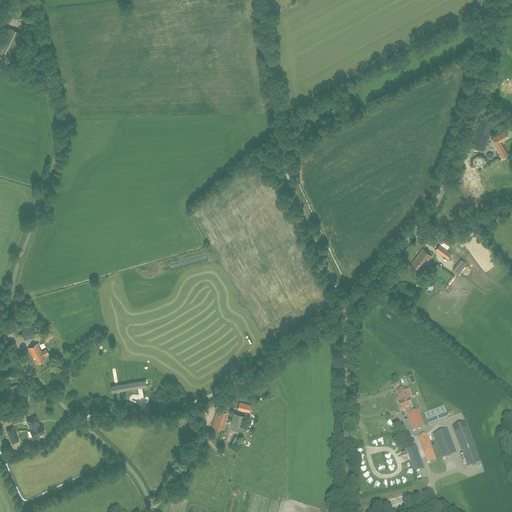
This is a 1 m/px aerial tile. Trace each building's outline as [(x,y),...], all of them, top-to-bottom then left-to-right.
[(0,53),(14,60),(25,35),(6,26),(0,39),(0,53)] [(33,60),(36,50),(30,48),(29,49),(28,48),(28,50),(29,51),(29,52),(25,51),(24,56),(27,57),(27,59),(33,60)] [(495,122),(480,117),(470,145),(484,150),(495,122)] [(504,132),(491,140),(502,159),(506,156),(498,141),(506,136),(504,132)] [(447,259),(452,254),(440,245),(435,250),(447,259)] [(421,270),(432,256),(422,249),(412,263),(421,270)] [(462,260),(454,270),(459,274),(467,263),(462,260)] [(446,280),(451,274),(438,264),(433,270),(436,272),(435,274),(438,276),(439,275),(446,280)] [(442,286),(444,282),(437,278),(435,282),(442,286)] [(399,294),(403,297),(405,294),(409,289),(405,286),(399,294)] [(21,328),(23,337),(35,334),(33,325),(21,328)] [(47,341),(54,338),(52,333),(45,337),(47,341)] [(0,345),(1,348),(9,343),(5,335),(0,338),(0,345)] [(37,344),(33,346),(28,348),(36,364),(45,359),(43,356),(48,354),(46,349),(41,352),(37,344)] [(92,377),(71,384),(74,393),(95,386),(92,377)] [(137,382),(111,386),(113,393),(138,388),(137,382)] [(20,391),(18,385),(4,389),(5,395),(20,391)] [(96,386),(75,395),(79,404),(100,395),(96,386)] [(397,391),(401,402),(399,403),(400,406),(400,407),(401,410),(402,411),(406,409),(408,414),(407,414),(413,430),(424,426),(418,410),(412,412),(410,407),(412,407),(409,399),(407,395),(411,394),(409,388),(405,389),(405,388),(397,391)] [(205,411),(218,404),(215,399),(202,405),(205,411)] [(249,413),(251,405),(239,402),(237,410),(249,413)] [(443,406),(424,413),(428,424),(447,417),(443,406)] [(223,430),(226,423),(229,414),(217,410),(212,427),(223,430)] [(234,413),(232,425),(242,427),(244,416),(234,413)] [(27,420),(31,429),(30,429),(33,437),(38,436),(38,435),(44,432),(42,425),(40,426),(36,416),(27,420)] [(467,467),(480,463),(465,422),(453,426),(467,467)] [(12,444),(19,441),(13,427),(6,429),(12,444)] [(447,429),(433,433),(442,458),(456,453),(455,450),(447,429)] [(406,448),(414,472),(424,468),(416,445),(412,446),(408,435),(407,436),(406,433),(403,435),(407,447),(406,448)] [(429,434),(420,436),(428,462),(437,459),(429,434)]
